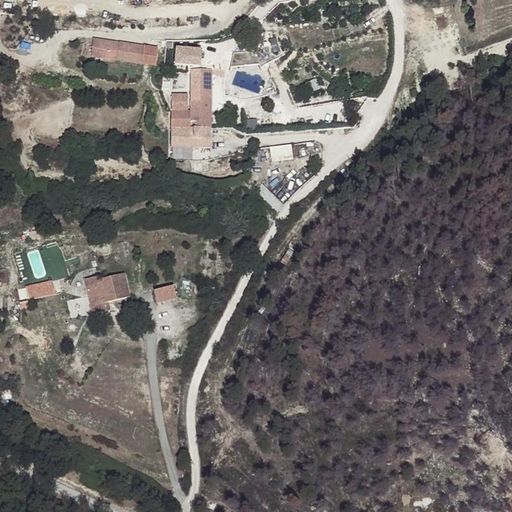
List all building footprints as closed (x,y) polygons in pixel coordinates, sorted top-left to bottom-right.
[(157,61),(159,45),(83,36),(81,49),(138,57),(138,61),(147,62),(147,61),(157,61)] [(202,47),(176,43),(175,61),(200,63),(202,47)] [(211,110),(213,68),(192,67),(190,109),(171,108),(170,127),(210,126),(211,110)] [(210,126),(170,127),(169,145),(210,146),(210,126)] [(294,145),(271,147),(272,161),(295,160),(294,145)] [(97,277),(84,281),(93,315),(105,312),(104,304),(108,303),(130,298),(124,274),(98,281),(97,277)] [(28,286),(31,300),(59,294),(55,279),(28,286)] [(173,286),(154,291),(157,304),(176,299),(173,286)]
